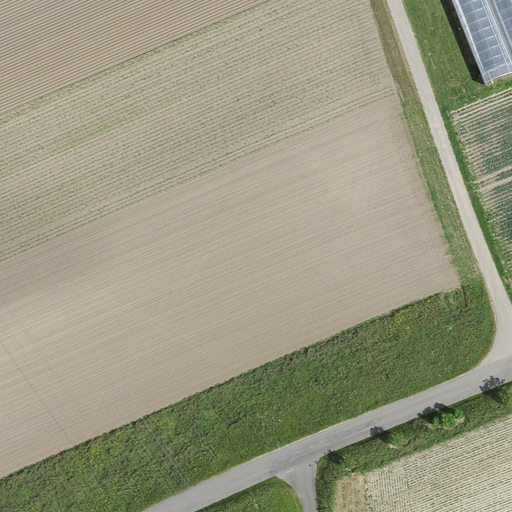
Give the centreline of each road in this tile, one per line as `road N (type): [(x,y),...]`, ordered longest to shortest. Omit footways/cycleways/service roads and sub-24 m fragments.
road 1 (track): [(168,511),(511,365)]
road 2 (track): [(511,326),(398,0)]
